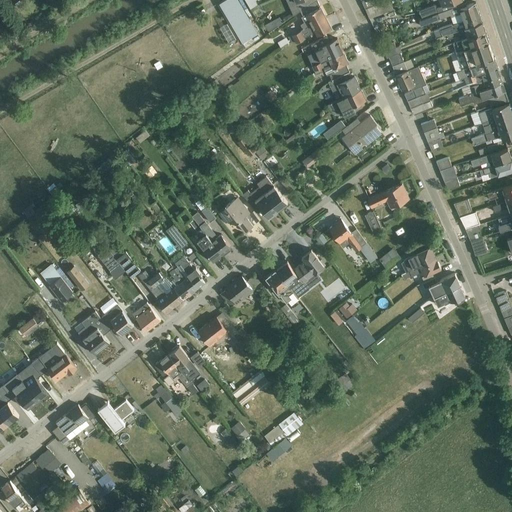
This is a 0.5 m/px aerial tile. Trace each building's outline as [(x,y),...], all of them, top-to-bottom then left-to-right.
[(238,0),(224,0),(217,4),(241,43),(258,33),(238,0)] [(245,0),(250,8),(258,4),(255,0),(245,0)] [(301,11),(316,0),(287,0),(294,16),(301,11)] [(317,0),(316,0),(301,11),(303,15),(301,16),(304,22),(301,24),(303,29),(326,17),(317,0)] [(361,0),(365,8),(381,3),(379,0),(361,0)] [(388,0),(381,3),(365,8),(370,18),(394,9),(390,0),(388,0)] [(440,12),(457,6),(456,1),(458,0),(436,0),(439,6),(438,6),(440,12)] [(440,12),(422,19),(419,20),(421,26),(450,15),(452,20),(479,11),(476,2),(466,5),(465,3),(457,6),(440,12)] [(440,12),(438,6),(437,6),(436,4),(419,10),(422,19),(440,12)] [(479,11),(452,20),(454,24),(453,24),(440,29),(443,36),(447,34),(482,21),(479,11)] [(280,17),(265,24),(268,30),(269,30),(269,32),(283,22),(280,17)] [(326,17),(303,29),(288,37),(290,40),(288,41),(286,37),(278,42),(281,48),(295,40),(296,42),(315,32),(317,35),(332,28),(326,17)] [(482,21),(447,34),(449,38),(453,36),(455,42),(486,30),(482,21)] [(228,47),(237,43),(227,23),(218,27),(228,47)] [(486,30),(455,42),(453,43),(456,52),(464,48),(488,40),(489,39),(486,30)] [(327,35),(313,43),(314,46),(315,49),(322,45),(328,58),(343,51),(337,38),(330,41),(327,35)] [(464,48),(456,52),(459,59),(452,61),(456,73),(458,73),(494,59),(488,40),(464,48)] [(389,57),(398,53),(394,41),(382,46),(387,58),(389,57)] [(314,46),(313,43),(302,48),(304,52),(312,48),(314,46)] [(314,46),(312,48),(315,53),(308,56),(312,64),(328,58),(322,45),(315,49),(314,46)] [(312,64),(312,65),(315,72),(316,74),(325,70),(327,75),(330,74),(332,80),(350,71),(346,63),(348,62),(343,51),(328,58),(312,64)] [(398,53),(389,57),(393,66),(404,61),(401,52),(398,53)] [(438,59),(431,62),(433,67),(440,64),(438,59)] [(494,59),(458,73),(461,79),(498,66),(495,59),(494,59)] [(154,62),(156,68),(162,66),(159,60),(154,62)] [(404,61),(393,66),(396,74),(397,75),(408,70),(404,61)] [(315,72),(312,65),(310,65),(303,68),(304,69),(300,70),(304,77),(315,72)] [(427,84),(425,81),(419,66),(408,70),(397,75),(403,90),(410,87),(412,90),(423,86),(427,84)] [(498,66),(461,79),(451,83),(451,84),(454,90),(478,83),(500,75),(498,66)] [(350,71),(332,80),(329,81),(332,88),(333,91),(339,88),(343,97),(361,89),(355,76),(352,77),(350,71)] [(500,75),(478,83),(478,84),(465,88),(468,96),(503,82),(500,75)] [(216,78),(207,85),(216,96),(225,90),(216,78)] [(503,82),(468,96),(459,99),(461,105),(473,100),(474,104),(484,101),(483,98),(487,96),(491,106),(509,100),(503,82)] [(423,86),(412,90),(405,93),(408,101),(420,96),(426,94),(423,86)] [(272,89),(264,95),(267,98),(268,97),(269,98),(268,99),(270,101),(277,95),(272,89)] [(361,89),(343,97),(328,104),(331,110),(333,109),(334,110),(340,106),(345,116),(356,111),(353,106),(366,100),(361,89)] [(420,96),(408,101),(411,108),(423,104),(422,101),(429,98),(428,94),(420,97),(420,96)] [(423,104),(411,108),(413,114),(433,106),(431,101),(423,104)] [(475,126),(511,112),(511,109),(509,102),(471,115),(475,126)] [(511,112),(475,126),(478,136),(511,124),(511,112)] [(357,118),(342,129),(345,134),(343,136),(356,152),(362,147),(362,144),(365,144),(381,132),(377,126),(377,123),(370,115),(361,122),(357,118)] [(424,131),(437,127),(434,119),(421,124),(424,131)] [(338,122),(330,129),(334,134),(342,128),(338,122)] [(511,124),(478,136),(472,138),(474,145),(492,139),(494,142),(511,135),(511,124)] [(437,127),(424,131),(428,142),(440,138),(441,138),(437,127)] [(146,129),(136,137),(140,142),(150,135),(146,129)] [(243,134),(236,141),(249,154),(256,147),(243,134)] [(440,138),(428,142),(432,152),(444,147),(440,138)] [(202,142),(197,146),(200,150),(198,152),(210,167),(218,162),(202,142)] [(498,143),(478,150),(480,155),(489,152),(489,153),(501,150),(498,143)] [(263,145),(256,151),(263,160),(270,154),(263,145)] [(127,148),(121,153),(130,165),(136,160),(127,148)] [(509,148),(471,160),(473,166),(493,160),(494,163),(511,158),(509,148)] [(221,149),(214,155),(218,161),(226,155),(221,149)] [(317,149),(303,160),(308,167),(322,156),(317,149)] [(98,168),(101,173),(119,161),(115,155),(102,164),(102,165),(98,168)] [(269,157),(264,161),(269,167),(274,163),(270,158),(269,157)] [(440,170),(452,166),(449,157),(436,161),(440,170)] [(488,178),(490,177),(511,170),(511,159),(480,170),(481,174),(487,172),(488,178)] [(452,166),(440,170),(445,181),(457,177),(454,165),(452,166)] [(152,166),(144,171),(150,178),(157,173),(152,166)] [(487,172),(481,174),(483,181),(491,178),(490,177),(488,178),(487,172)] [(259,186),(278,209),(288,201),(267,175),(257,183),(259,186)] [(283,175),(279,179),(290,192),(295,189),(283,175)] [(457,177),(445,181),(449,190),(460,185),(457,177)] [(54,183),(47,188),(49,190),(49,191),(54,196),(61,191),(54,183)] [(402,183),(368,199),(372,208),(387,200),(390,207),(391,207),(392,209),(406,203),(404,200),(409,198),(402,183)] [(507,201),(511,199),(511,184),(487,193),(490,199),(504,194),(507,201)] [(278,209),(259,186),(251,192),(249,189),(243,194),(255,209),(258,213),(262,209),(269,217),(277,210),(278,209)] [(246,216),(250,213),(237,196),(218,212),(226,222),(233,217),(239,224),(245,232),(246,232),(247,232),(247,231),(247,230),(253,225),(246,216)] [(460,216),(471,212),(469,207),(466,199),(454,203),(460,216)] [(511,199),(507,201),(493,205),(495,210),(508,206),(511,214),(511,213),(511,199)] [(30,205),(23,210),(28,217),(35,211),(30,205)] [(202,211),(201,212),(203,215),(204,214),(210,222),(217,217),(207,206),(201,210),(202,211)] [(255,209),(250,213),(246,216),(253,225),(262,219),(258,213),(255,209)] [(374,210),(360,217),(364,226),(370,224),(374,234),(383,230),(374,210)] [(202,228),(222,254),(225,251),(226,253),(231,249),(231,247),(221,234),(218,236),(206,221),(205,221),(197,211),(192,215),(202,228)] [(471,212),(460,216),(466,228),(478,225),(481,224),(476,211),(471,212)] [(383,217),(383,223),(396,218),(393,212),(383,217)] [(508,215),(498,218),(500,224),(498,225),(499,231),(511,227),(511,216),(509,217),(508,215)] [(349,241),(349,242),(356,251),(360,248),(371,262),(378,257),(357,228),(351,232),(342,219),(330,228),(341,242),(345,239),(348,242),(349,241)] [(164,229),(179,246),(188,239),(173,222),(164,229)] [(478,225),(466,228),(471,240),(482,236),(480,232),(481,231),(478,225)] [(222,254),(202,228),(196,232),(201,238),(197,240),(205,250),(200,254),(207,263),(212,259),(213,261),(222,254)] [(322,233),(316,238),(321,245),(327,241),(322,233)] [(482,236),(471,240),(475,255),(487,252),(482,236)] [(120,263),(110,251),(101,239),(92,247),(110,270),(120,263)] [(345,239),(341,242),(340,243),(343,247),(349,242),(349,241),(348,242),(345,239)] [(117,244),(110,251),(120,263),(131,277),(141,270),(126,251),(124,253),(117,244)] [(408,269),(436,257),(431,246),(415,253),(413,254),(407,257),(401,262),(406,272),(409,271),(408,269)] [(393,247),(379,259),(387,268),(401,257),(393,247)] [(288,261),(276,270),(298,297),(310,288),(309,287),(317,282),(312,275),(325,266),(311,249),(302,256),(305,260),(294,269),(288,261)] [(195,251),(188,256),(196,266),(203,260),(195,251)] [(181,264),(199,287),(205,282),(201,276),(202,275),(196,267),(194,268),(184,255),(175,263),(178,266),(181,264)] [(409,271),(406,272),(402,274),(405,280),(423,271),(425,275),(422,277),(425,282),(435,277),(432,272),(441,268),(436,257),(408,269),(409,271)] [(52,263),(41,272),(50,284),(49,285),(61,301),(65,298),(68,302),(75,297),(72,293),(73,292),(61,276),(61,275),(52,263)] [(178,266),(174,269),(192,292),(199,287),(181,264),(178,266)] [(75,265),(67,271),(82,290),(90,284),(75,265)] [(167,312),(174,307),(184,299),(170,281),(161,270),(152,277),(146,269),(139,275),(145,283),(158,299),(157,300),(167,312)] [(192,292),(174,269),(169,272),(174,278),(170,281),(184,299),(192,292)] [(298,297),(276,270),(267,277),(272,284),(271,285),(279,296),(280,295),(286,303),(288,301),(292,305),(299,299),(298,297)] [(434,297),(460,284),(455,273),(440,280),(442,284),(433,289),(426,293),(426,294),(424,295),(425,300),(434,297)] [(256,287),(249,279),(247,281),(243,275),(226,288),(225,289),(226,290),(221,294),(228,303),(231,306),(235,302),(237,304),(254,290),(253,289),(256,287)] [(255,275),(249,279),(256,287),(261,282),(255,275)] [(425,282),(418,285),(421,291),(427,287),(439,282),(436,276),(435,277),(425,282)] [(460,284),(434,297),(438,305),(444,302),(445,304),(465,295),(460,284)] [(421,291),(418,285),(409,292),(403,299),(406,302),(421,291)] [(511,295),(509,297),(507,290),(494,295),(504,318),(511,314),(511,295)] [(401,299),(394,305),(397,308),(404,303),(401,299)] [(148,302),(133,313),(138,319),(147,330),(161,320),(148,302)] [(347,302),(339,308),(347,318),(357,309),(356,307),(353,304),(350,306),(347,302)] [(231,306),(228,303),(220,309),(223,312),(234,326),(241,320),(230,306),(231,306)] [(286,303),(281,308),(294,326),(300,322),(286,303)] [(108,313),(101,318),(110,329),(116,325),(122,333),(134,324),(118,305),(109,313),(108,313)] [(420,308),(408,317),(413,322),(425,312),(420,308)] [(110,329),(101,318),(95,310),(75,327),(96,354),(110,342),(104,334),(110,329)] [(335,311),(331,314),(339,325),(343,321),(336,313),(335,311)] [(217,316),(208,323),(225,346),(229,344),(230,343),(223,334),(228,330),(232,335),(233,335),(242,347),(247,343),(236,329),(234,326),(223,312),(219,315),(217,316)] [(18,333),(15,336),(20,342),(28,337),(27,336),(40,326),(41,327),(45,324),(37,313),(16,330),(18,333)] [(358,334),(365,329),(366,327),(355,313),(347,320),(355,331),(355,332),(358,334)] [(225,346),(208,323),(198,331),(218,355),(227,348),(226,347),(225,346)] [(241,326),(236,329),(247,343),(250,347),(255,343),(249,335),(241,326)] [(365,329),(358,334),(360,337),(367,332),(365,329)] [(364,341),(360,344),(365,350),(369,347),(364,341)] [(229,344),(225,346),(226,347),(227,348),(237,362),(241,359),(229,344)] [(180,345),(170,353),(191,380),(200,372),(190,359),(190,358),(180,345)] [(208,346),(203,350),(209,358),(214,354),(208,346)] [(51,364),(47,367),(57,380),(67,371),(69,374),(77,368),(64,351),(59,356),(56,353),(48,359),(51,364)] [(197,351),(191,357),(199,366),(205,361),(197,351)] [(170,353),(160,361),(170,373),(164,378),(169,385),(180,377),(193,394),(199,390),(191,380),(170,353)] [(266,353),(260,357),(267,366),(273,362),(266,353)] [(346,360),(341,363),(347,370),(351,367),(346,360)] [(170,373),(160,361),(155,365),(164,378),(170,373)] [(28,366),(18,374),(40,401),(50,393),(28,366)] [(250,378),(233,392),(243,405),(271,382),(261,370),(250,378)] [(346,373),(337,379),(346,390),(361,378),(358,373),(350,379),(346,373)] [(0,392),(1,394),(0,394),(0,410),(9,423),(19,415),(8,401),(13,397),(3,385),(0,387),(0,392)] [(161,385),(156,389),(166,402),(171,398),(161,385)] [(126,399),(114,408),(108,401),(98,409),(104,416),(116,430),(125,422),(123,419),(134,409),(126,399)] [(59,426),(70,439),(76,435),(80,432),(89,424),(86,420),(88,418),(90,421),(93,418),(91,415),(93,413),(86,404),(81,408),(79,404),(56,422),(59,426)] [(0,429),(9,423),(0,410),(0,429)] [(280,425),(288,434),(288,435),(303,423),(294,412),(279,424),(280,425)] [(240,421),(231,428),(237,435),(236,436),(241,442),(249,435),(245,429),(245,428),(240,421)] [(288,434),(280,425),(265,437),(272,446),(288,434)] [(226,428),(221,433),(226,440),(232,436),(226,428)] [(233,436),(229,439),(235,447),(239,444),(233,436)] [(285,438),(267,453),(273,459),(291,445),(285,438)] [(49,449),(44,453),(51,461),(56,457),(49,449)] [(85,454),(80,458),(85,465),(90,461),(85,454)] [(97,460),(92,464),(101,476),(106,472),(97,460)] [(33,464),(25,470),(29,475),(37,470),(33,464)] [(49,464),(42,470),(47,476),(54,470),(49,464)] [(239,465),(232,471),(236,476),(243,470),(239,465)] [(24,471),(19,475),(24,482),(29,478),(24,471)] [(54,472),(48,476),(56,486),(62,481),(54,472)] [(107,474),(97,481),(106,493),(116,486),(107,474)] [(29,504),(21,494),(10,480),(1,488),(20,511),(29,504)] [(200,497),(206,493),(200,484),(194,489),(200,497)] [(42,493),(35,499),(38,502),(52,491),(47,485),(40,491),(42,493)] [(77,485),(53,503),(59,511),(81,511),(91,505),(77,485)] [(26,491),(21,494),(29,504),(33,500),(26,491)] [(187,501),(178,507),(182,511),(191,511),(201,505),(197,501),(193,505),(188,499),(186,500),(187,501)] [(129,507),(128,508),(130,511),(139,511),(142,511),(134,502),(129,507)]
